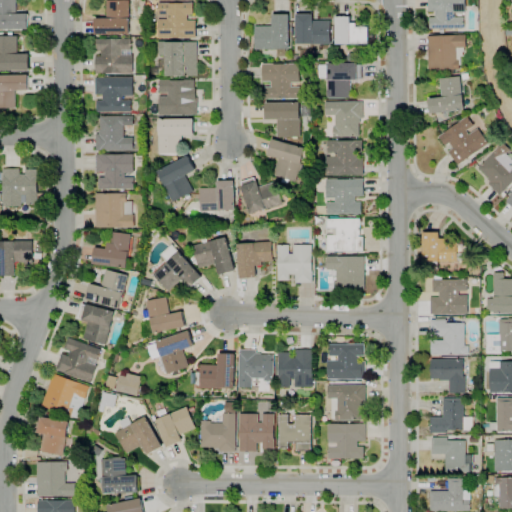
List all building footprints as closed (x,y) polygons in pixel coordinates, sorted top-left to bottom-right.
[(29,29),(0,29),(0,0),(18,0),(18,14),(29,14),(29,21),(29,29)] [(130,0),(130,35),(95,35),(95,26),(95,18),(107,18),(107,0),(130,0)] [(464,29),(429,29),(429,18),(435,18),(435,11),(428,11),(428,0),(465,0),(465,13),(455,13),(455,17),(464,17),(464,29)] [(158,38),(158,19),(167,19),(167,15),(158,15),(158,3),(170,3),(170,4),(183,4),(183,3),(193,3),(193,15),(188,15),(188,20),(196,20),(196,38),(158,38)] [(273,49),(255,49),(255,26),(273,26),(273,15),(289,14),(289,49),(273,49)] [(331,44),(314,45),(314,44),(296,44),(296,14),(313,14),(313,21),(330,20),(331,44)] [(369,44),(336,44),(336,17),(350,17),(350,23),(356,23),(356,26),(366,26),(366,27),(369,27),(369,44)] [(31,70),(0,70),(0,32),(5,32),(5,36),(9,36),(9,32),(14,32),(14,36),(19,36),(19,54),(30,54),(31,62),(31,70)] [(449,75),(449,70),(429,71),(427,37),(457,36),(457,35),(465,35),(466,48),(464,48),(464,52),(463,52),(463,57),(461,57),(461,66),(460,66),(460,69),(455,70),(455,75),(449,75)] [(122,73),(103,74),(103,73),(96,73),(96,65),(96,57),(102,57),(101,51),(96,51),(96,39),(103,39),(103,40),(124,39),(131,39),(131,55),(133,55),(133,73),(122,73)] [(197,76),(165,76),(165,56),(158,56),(158,42),(166,42),(197,42),(197,76)] [(290,99),(273,99),(265,99),(265,87),(271,87),(271,81),(262,81),(262,64),(273,64),(273,65),(288,65),(288,64),(299,64),(299,83),(291,83),(291,87),(300,87),(300,99),(290,99)] [(351,98),(328,98),(328,80),(328,79),(319,79),(319,64),(357,64),(357,65),(361,65),(361,79),(357,79),(357,80),(351,80),(351,98)] [(17,107),(0,107),(0,75),(30,75),(30,83),(30,90),(17,90),(17,107)] [(430,114),(428,99),(442,97),(440,79),(460,76),(462,95),(463,95),(465,110),(430,114)] [(132,112),(97,112),(97,101),(103,101),(103,94),(96,94),(96,87),(96,78),(133,77),(133,96),(123,96),(123,101),(132,100),(132,112)] [(185,115),(159,116),(159,80),(170,80),(170,81),(185,80),(194,80),(194,89),(195,89),(195,98),(197,98),(197,115),(185,115)] [(359,137),(333,137),(333,127),(335,127),(335,116),(325,116),(325,102),(364,102),(364,119),(361,119),(361,123),(359,123),(359,137)] [(297,139),(292,139),(292,137),(277,137),(277,119),(265,119),(265,103),(300,103),(300,117),(300,137),(297,137),(297,139)] [(135,150),(97,151),(97,142),(97,134),(100,134),(100,130),(101,130),(101,116),(135,115),(135,125),(125,126),(125,137),(135,137),(135,150)] [(458,165),(448,152),(453,148),(450,143),(445,147),(438,137),(467,117),(474,126),(466,131),(469,135),(478,128),(489,143),(458,165)] [(182,153),(160,153),(160,136),(159,136),(159,119),(193,119),(194,136),(182,136),(182,153)] [(296,182),(274,176),(279,159),(268,155),(272,139),(305,149),(296,182)] [(356,176),(356,175),(337,175),(337,176),(326,176),(326,157),(336,157),(336,153),(327,153),(327,141),(337,141),(355,141),(355,140),(362,140),(362,153),(358,153),(358,158),(363,158),(364,175),(356,176)] [(511,184),(500,196),(488,184),(491,182),(478,169),(497,150),(504,157),(502,158),(510,167),(511,165),(511,184)] [(135,189),(100,189),(100,178),(106,177),(106,172),(98,172),(98,163),(97,154),(135,154),(135,189)] [(174,202),(159,171),(190,155),(197,170),(187,176),(195,192),(174,202)] [(5,206),(4,168),(10,168),(21,168),(21,174),(27,174),(27,169),(38,169),(39,193),(45,193),(45,201),(39,201),(39,204),(27,204),(27,195),(23,195),(23,206),(5,206)] [(250,215),(241,186),(242,186),(240,182),(254,178),(256,182),(257,181),(259,187),(276,181),(283,204),(250,215)] [(361,214),(351,214),(336,214),(326,214),(326,202),(328,202),(328,198),(327,198),(326,179),(336,179),(336,180),(355,179),(364,179),(364,196),(355,196),(356,202),(361,202),(361,214)] [(234,181),(235,211),(218,211),(201,212),(200,189),(217,188),(217,181),(234,181)] [(97,228),(97,219),(97,193),(128,193),(128,201),(133,201),(134,214),(136,214),(136,227),(97,228)] [(328,252),(327,219),(360,219),(361,228),(356,228),(356,236),(363,236),(364,251),(363,251),(328,252)] [(128,268),(94,264),(95,255),(96,247),(108,249),(109,242),(112,243),(114,231),(133,234),(133,236),(140,237),(137,254),(130,253),(128,268)] [(437,270),(428,270),(428,262),(423,262),(423,232),(440,232),(440,239),(448,239),(448,242),(457,242),(457,254),(463,254),(463,260),(457,260),(457,262),(437,262),(437,270)] [(221,275),(218,264),(201,268),(195,246),(228,237),(237,271),(221,275)] [(17,276),(7,276),(0,276),(0,241),(34,241),(35,264),(17,264),(17,276)] [(43,254),(36,253),(38,242),(44,242),(43,254)] [(241,279),(239,244),(273,242),(275,261),(263,262),(263,265),(257,266),(258,278),(241,279)] [(296,283),(295,274),(290,274),(290,281),(278,281),(277,246),(289,245),(289,254),(294,254),(293,246),(312,245),(312,256),(312,272),(313,272),(313,283),(296,283)] [(158,266),(159,267),(167,260),(169,263),(181,251),(204,277),(192,288),(184,279),(171,291),(155,274),(157,273),(153,269),(158,266)] [(195,266),(191,258),(196,256),(200,264),(195,266)] [(365,292),(334,292),(334,282),(336,282),(336,271),(326,271),(326,257),(365,257),(365,292)] [(121,309),(87,300),(89,292),(92,283),(103,286),(108,269),(130,275),(121,309)] [(511,314),(495,314),(495,312),(487,312),(487,299),(495,299),(494,273),(507,273),(507,279),(511,279),(511,314)] [(431,314),(430,297),(439,297),(439,291),(433,291),(433,280),(441,280),(458,280),(458,279),(467,279),(467,291),(459,291),(459,296),(467,296),(468,314),(457,314),(441,314),(431,314)] [(146,335),(142,319),(151,317),(148,301),(168,297),(172,314),(184,311),(187,327),(155,333),(146,335)] [(107,345),(98,342),(97,343),(92,342),(93,341),(85,339),(90,320),(80,318),(82,310),(84,304),(88,305),(88,304),(116,312),(107,345)] [(468,355),(462,355),(462,354),(447,354),(447,355),(431,355),(431,341),(443,341),(443,337),(431,337),(430,320),(435,320),(435,318),(446,318),(446,320),(447,320),(447,323),(464,323),(465,347),(468,347),(468,355)] [(511,351),(501,352),(501,354),(486,354),(486,335),(500,334),(499,319),(508,319),(508,318),(511,318),(511,351)] [(169,374),(157,342),(191,330),(196,346),(185,349),(191,367),(169,374)] [(92,383),(57,370),(60,362),(63,354),(69,356),(71,350),(66,348),(70,337),(103,350),(97,365),(98,366),(92,383)] [(367,379),(328,379),(328,360),(339,360),(339,356),(330,356),(330,344),(366,344),(366,356),(361,356),(361,360),(367,360),(367,379)] [(252,388),(239,388),(240,349),(257,350),(257,353),(262,353),(262,354),(275,355),(274,381),(264,381),(264,379),(253,378),(252,388)] [(315,387),(296,387),(296,378),(291,378),(291,387),(279,387),(279,376),(280,376),(280,364),(277,364),(277,357),(279,357),(279,352),(291,352),(291,358),(295,358),(295,356),(296,356),(296,350),(314,349),(315,387)] [(235,388),(201,388),(202,364),(220,365),(220,353),(236,354),(235,388)] [(465,394),(449,394),(449,381),(440,381),(440,379),(430,379),(430,360),(463,359),(463,376),(465,376),(465,394)] [(511,393),(490,393),(490,362),(500,362),(511,362),(511,393)] [(67,414),(43,405),(52,380),(55,373),(91,386),(86,400),(74,396),(67,414)] [(116,391),(138,396),(141,377),(120,373),(116,391)] [(362,420),(336,420),(336,419),(332,419),(332,399),(329,399),(329,385),(366,385),(366,402),(364,402),(364,407),(362,407),(362,420)] [(105,412),(101,411),(105,392),(119,395),(116,408),(107,406),(105,412)] [(86,400),(79,418),(67,414),(74,396),(86,400)] [(446,433),(430,433),(430,417),(443,417),(443,398),(463,398),(463,417),(475,417),(475,430),(463,430),(463,431),(446,431),(446,433)] [(511,431),(497,432),(497,431),(490,431),(489,423),(497,422),(497,398),(511,398),(511,431)] [(276,412),(268,412),(268,401),(277,401),(276,412)] [(283,414),(278,409),(284,402),(292,409),(288,413),(283,414)] [(169,448),(157,420),(189,407),(198,428),(181,435),(184,441),(175,445),(169,448)] [(224,414),(238,414),(237,452),(228,452),(220,452),(220,449),(215,449),(215,447),(202,447),(202,420),(213,420),(213,419),(218,417),(221,416),(224,414)] [(259,451),(248,451),(241,451),(241,441),(241,425),(241,414),(276,414),(276,416),(276,449),(264,449),(264,443),(259,443),(259,451)] [(313,451),(305,451),(298,451),(298,442),(289,442),(289,448),(281,448),(281,415),(290,415),(290,424),(297,424),(297,415),(313,415),(313,451)] [(42,451),(45,434),(38,433),(40,424),(42,416),(71,422),(64,456),(42,451)] [(149,455),(144,445),(129,453),(117,433),(125,429),(121,421),(130,417),(134,424),(148,416),(165,447),(156,452),(149,455)] [(365,458),(329,459),(329,447),(338,447),(338,443),(329,443),(329,424),(367,424),(367,431),(367,441),(358,441),(358,447),(365,447),(365,458)] [(472,473),(445,473),(445,454),(432,455),(432,444),(432,438),(448,438),(448,441),(465,440),(466,455),(472,455),(472,473)] [(511,471),(495,471),(494,440),(511,440),(511,471)] [(105,494),(105,477),(104,478),(103,459),(111,459),(111,457),(123,457),(123,458),(127,458),(128,476),(139,475),(140,484),(140,492),(105,494)] [(76,496),(38,496),(38,488),(38,462),(69,462),(69,471),(67,471),(67,483),(76,483),(76,496)] [(471,511),(431,511),(431,491),(449,491),(449,485),(449,478),(465,478),(465,491),(471,491),(471,511)] [(511,510),(500,510),(500,497),(494,497),(494,485),(495,485),(495,478),(500,478),(511,478),(511,510)] [(478,487),(468,487),(468,479),(478,479),(478,487)] [(110,511),(109,505),(143,498),(144,506),(145,511),(110,511)] [(39,511),(39,508),(39,500),(77,500),(77,511),(39,511)]
